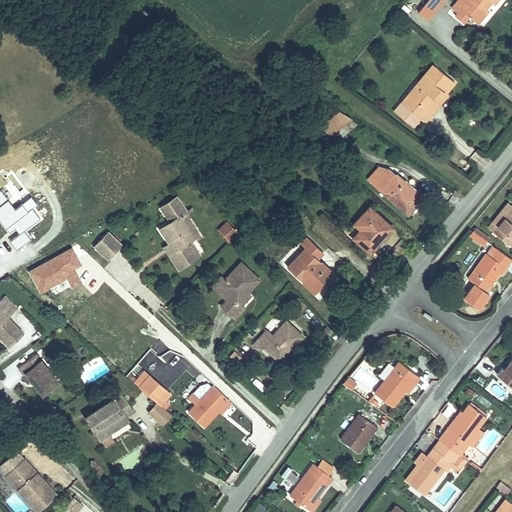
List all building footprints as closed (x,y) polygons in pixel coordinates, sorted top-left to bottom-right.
[(426,0),(411,19),(422,28),(440,6),(431,0),(426,0)] [(462,0),(456,0),(444,15),(451,21),(455,15),(466,24),(477,12),(481,6),(487,11),(495,0),(467,0),(465,2),(462,0)] [(477,12),(466,24),(472,29),(482,17),(477,12)] [(396,98),(391,93),(385,101),(406,117),(410,120),(416,113),(412,108),(427,89),(429,91),(437,81),(419,65),(401,87),(404,89),(396,98)] [(399,84),(391,93),(396,98),(404,89),(401,87),(399,84)] [(412,108),(416,113),(432,93),(429,91),(427,89),(412,108)] [(406,117),(385,101),(378,110),(399,126),(406,117)] [(323,108),(309,126),(312,129),(319,134),(335,114),(323,108)] [(304,122),(294,135),(301,140),(307,133),(308,134),(312,129),(309,126),(304,122)] [(362,189),(374,175),(366,169),(354,183),(362,189)] [(394,217),(407,202),(382,179),(380,181),(374,175),(362,189),(394,217)] [(165,246),(160,250),(174,268),(192,255),(185,244),(188,242),(173,221),(178,217),(183,214),(181,211),(178,213),(168,199),(154,208),(160,216),(149,224),(160,238),(165,246)] [(497,209),(486,223),(491,227),(487,233),(494,239),(497,235),(505,241),(511,232),(511,203),(507,209),(506,208),(502,214),(497,209)] [(502,214),(506,208),(501,204),(497,209),(502,214)] [(355,228),(351,233),(343,241),(359,254),(381,228),(356,207),(346,219),(355,228)] [(193,238),(178,217),(173,221),(188,242),(193,238)] [(341,224),(351,233),(355,228),(346,219),(341,224)] [(228,243),(238,234),(226,221),(216,230),(228,243)] [(467,222),(464,226),(478,238),(481,234),(467,222)] [(491,227),(486,223),(481,228),(487,233),(491,227)] [(478,238),(464,226),(460,230),(475,242),(478,238)] [(103,233),(91,247),(104,259),(117,246),(103,233)] [(505,241),(497,235),(494,239),(502,245),(505,241)] [(165,246),(160,238),(154,242),(160,250),(165,246)] [(281,270),(297,284),(304,277),(315,287),(328,270),(312,257),(318,251),(302,238),(294,246),(298,250),(281,270)] [(506,261),(489,247),(483,255),(481,254),(462,277),(478,290),(484,282),(481,280),(490,269),(495,273),(506,261)] [(254,283),(234,264),(216,283),(212,287),(223,298),(219,302),(214,307),(229,321),(239,311),(236,309),(233,305),(244,294),(254,283)] [(304,277),(297,284),(309,294),(315,287),(304,277)] [(203,287),(219,302),(223,298),(212,287),(216,283),(211,278),(203,287)] [(247,297),(244,294),(233,305),(236,309),(247,297)] [(16,333),(2,317),(11,309),(0,295),(0,344),(1,346),(16,333)] [(294,339),(279,323),(264,337),(258,331),(244,345),(251,352),(253,350),(265,362),(275,352),(277,350),(280,352),(294,339)] [(121,364),(129,355),(121,348),(113,357),(121,364)] [(232,350),(226,359),(234,365),(241,357),(232,350)] [(49,383),(28,355),(10,368),(15,375),(17,373),(33,395),(49,383)] [(495,366),(489,374),(508,389),(511,384),(511,363),(506,359),(498,368),(495,366)] [(388,362),(363,394),(379,407),(391,392),(398,383),(400,385),(406,378),(388,362)] [(91,379),(108,372),(105,364),(88,371),(91,379)] [(126,386),(143,401),(153,390),(136,375),(126,386)] [(398,383),(391,392),(395,395),(408,379),(406,378),(400,385),(398,383)] [(209,413),(220,402),(204,388),(179,414),(195,429),(209,413)] [(153,390),(143,401),(147,404),(157,393),(153,390)] [(104,402),(75,419),(88,442),(97,437),(117,426),(111,417),(120,412),(109,391),(100,395),(104,402)] [(220,402),(209,413),(213,417),(224,406),(220,402)] [(162,417),(147,404),(139,414),(153,426),(162,417)] [(433,439),(430,443),(447,457),(450,453),(453,455),(462,444),(459,442),(471,427),(478,417),(462,404),(454,413),(447,422),(444,420),(431,437),(433,439)] [(507,421),(511,414),(511,407),(508,405),(500,415),(507,421)] [(451,411),(444,420),(447,422),(454,413),(451,411)] [(346,413),(327,436),(345,450),(354,439),(351,437),(356,431),(359,433),(364,427),(346,413)] [(483,437),(471,427),(459,442),(462,444),(472,452),(483,437)] [(101,445),(97,437),(88,442),(92,450),(101,445)] [(447,457),(430,443),(420,456),(399,482),(416,496),(436,470),(443,462),(447,457)] [(6,451),(0,455),(0,462),(2,465),(11,458),(6,451)] [(73,452),(68,457),(79,470),(84,465),(73,452)] [(399,482),(420,456),(414,452),(407,461),(410,463),(397,480),(399,482)] [(447,457),(457,464),(460,461),(453,455),(450,453),(447,457)] [(447,457),(443,462),(453,470),(457,464),(447,457)] [(0,485),(21,511),(22,511),(42,496),(11,458),(2,465),(0,462),(0,485)] [(97,477),(103,473),(94,460),(88,464),(97,477)] [(281,494),(297,507),(306,496),(322,477),(306,462),(281,494)] [(448,475),(453,470),(443,462),(436,470),(440,473),(444,468),(448,471),(446,473),(448,475)] [(511,494),(502,487),(482,511),(509,511),(511,509),(511,494)] [(306,496),(297,507),(301,510),(310,500),(306,496)]
